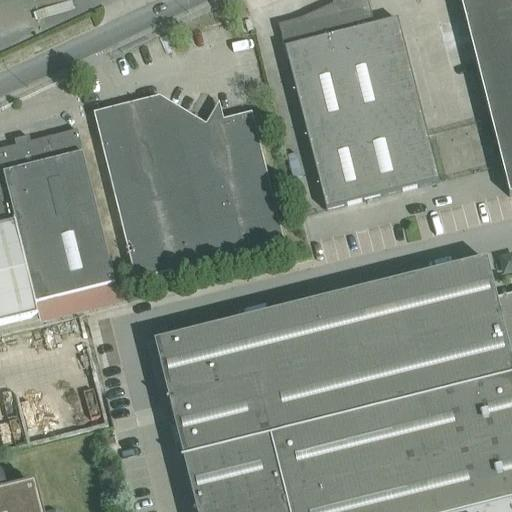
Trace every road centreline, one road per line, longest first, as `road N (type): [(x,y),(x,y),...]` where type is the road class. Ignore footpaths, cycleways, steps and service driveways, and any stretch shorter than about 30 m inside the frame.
road 1 (unknown): [(268,0),(314,188),(338,209),(462,176),(466,167),(418,0)]
road 2 (unclassified): [(0,83),(181,0)]
